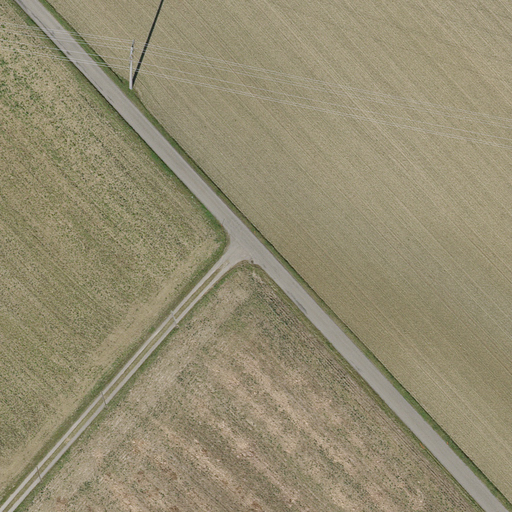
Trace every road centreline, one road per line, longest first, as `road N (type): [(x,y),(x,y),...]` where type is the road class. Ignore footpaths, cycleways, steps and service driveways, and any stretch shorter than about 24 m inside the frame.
road 1 (unclassified): [(39,0),(241,242),(493,511)]
road 2 (track): [(0,507),(241,242)]
